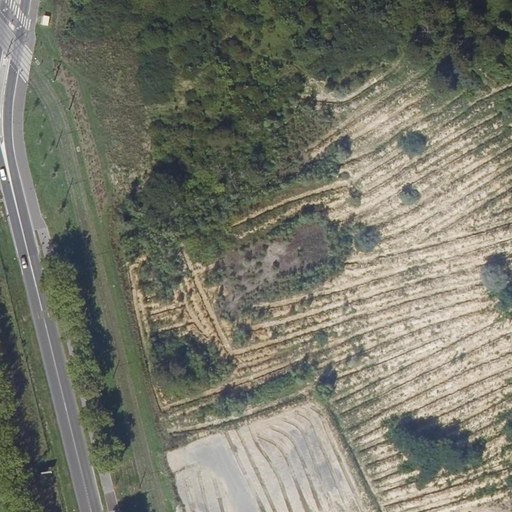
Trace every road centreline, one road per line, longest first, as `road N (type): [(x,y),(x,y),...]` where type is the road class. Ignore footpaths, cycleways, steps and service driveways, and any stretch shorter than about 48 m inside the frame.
road 1 (secondary): [(7,169),(90,511)]
road 2 (secondary): [(7,169),(8,98),(25,0)]
